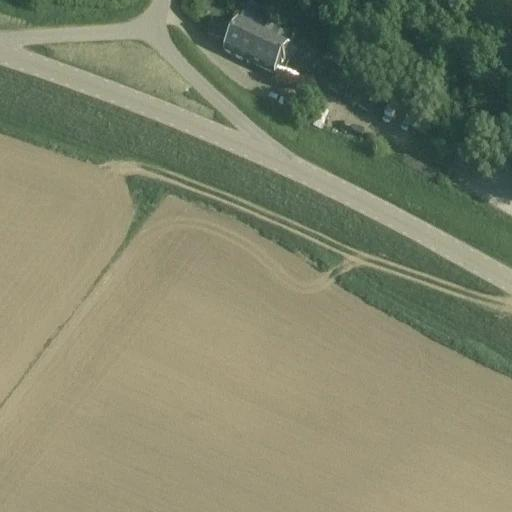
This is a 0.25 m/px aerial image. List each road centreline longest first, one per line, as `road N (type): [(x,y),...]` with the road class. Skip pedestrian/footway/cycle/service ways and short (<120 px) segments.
road 1 (tertiary): [(271,157),(0,54)]
road 2 (tertiary): [(511,288),(271,157)]
road 3 (unclassified): [(271,157),(148,31)]
road 4 (unclassified): [(0,44),(148,31)]
